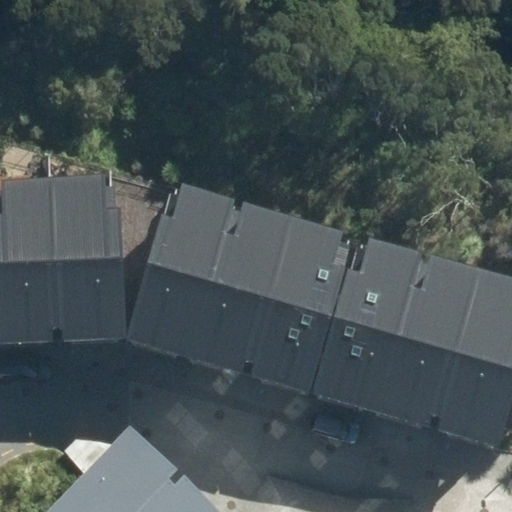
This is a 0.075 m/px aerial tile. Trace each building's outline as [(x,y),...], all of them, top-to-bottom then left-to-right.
[(109,212),(41,213),(44,352),(111,351),(109,212)] [(41,213),(0,214),(0,352),(44,352),(41,213)] [(221,240),(161,224),(127,347),(188,363),(221,240)] [(245,380),(281,257),(221,240),(188,363),(245,380)] [(302,397),(338,274),(281,257),(245,380),(302,397)] [(315,401),(373,417),(409,294),(349,277),(315,401)] [(373,417),(428,433),(464,310),(409,294),(373,417)] [(428,433),(486,450),(511,359),(511,323),(464,310),(428,433)] [(153,511),(173,492),(127,448),(75,502),(65,511),(153,511)] [(195,511),(173,492),(153,511),(195,511)]
